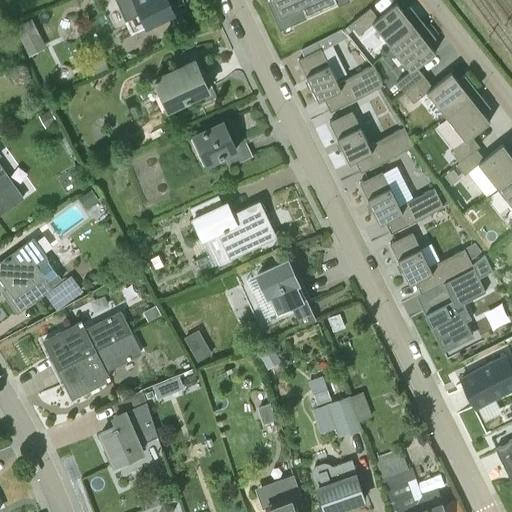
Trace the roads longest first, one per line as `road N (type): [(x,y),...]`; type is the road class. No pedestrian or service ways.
road 1 (residential): [(487,511),(232,0)]
road 2 (residential): [(63,511),(0,387)]
road 3 (unclassified): [(511,100),(432,0)]
